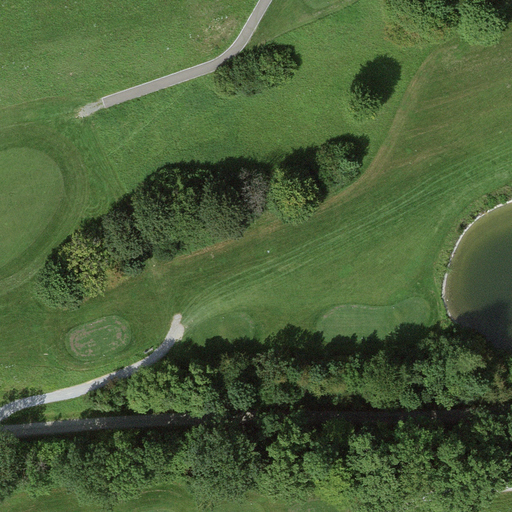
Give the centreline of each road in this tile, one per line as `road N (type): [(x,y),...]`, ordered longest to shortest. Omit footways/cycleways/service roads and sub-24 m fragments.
road 1 (track): [(511,410),(0,437)]
road 2 (track): [(0,420),(20,404),(149,364),(173,338),(180,315)]
road 3 (track): [(268,0),(241,49),(219,67),(107,102)]
road 4 (track): [(392,511),(418,498),(511,486)]
